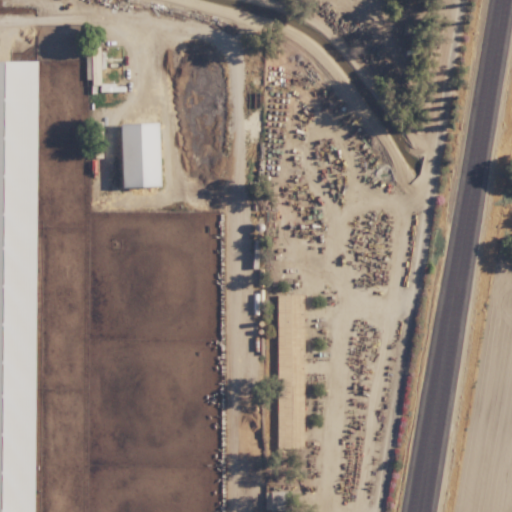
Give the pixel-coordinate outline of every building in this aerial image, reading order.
[(85,47),(86,82),(92,82),(92,92),(114,92),(113,84),(103,84),(102,68),(106,68),(105,46),(85,47)] [(0,60),(0,101),(10,102),(10,82),(30,82),(30,90),(39,91),(39,61),(0,60)] [(127,188),(166,187),(164,122),(126,123),(127,188)] [(303,382),(304,294),(275,294),(274,394),(281,394),(281,382),(303,382)] [(293,510),(292,491),(265,492),(265,511),(293,510)]
